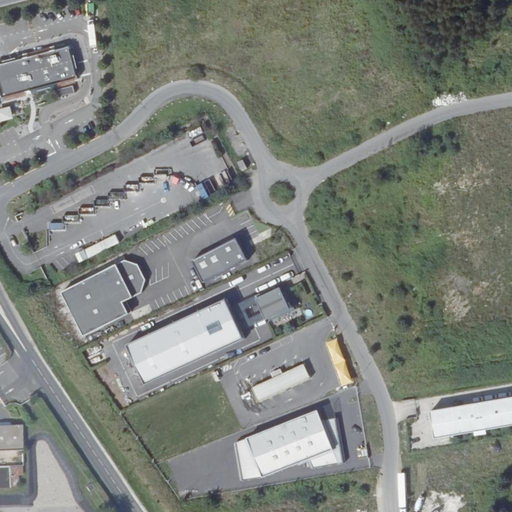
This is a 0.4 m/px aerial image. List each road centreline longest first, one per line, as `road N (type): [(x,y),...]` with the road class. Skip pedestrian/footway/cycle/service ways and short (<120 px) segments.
road 1 (unclassified): [(0,195),(114,138),(175,91),(204,88),(228,96),(273,175)]
road 2 (unclassified): [(293,215),(385,399),(393,511)]
road 3 (tertiary): [(134,511),(0,307)]
road 4 (unknown): [(4,229),(167,153),(183,152),(209,170)]
road 5 (unclassified): [(303,185),(448,114),(511,104)]
